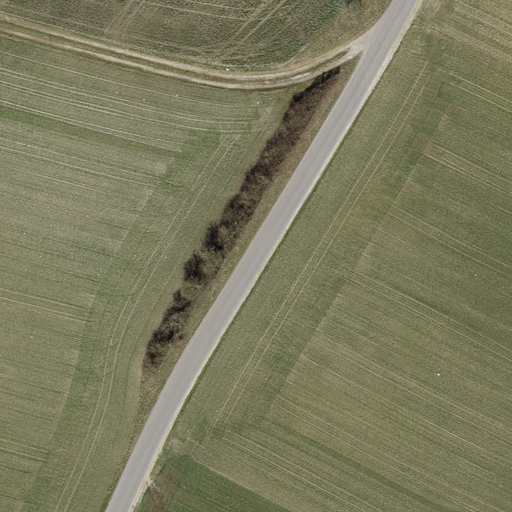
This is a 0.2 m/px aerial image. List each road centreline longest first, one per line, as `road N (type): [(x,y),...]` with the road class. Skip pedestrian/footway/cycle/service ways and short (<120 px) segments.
road 1 (residential): [(404,0),(206,337),(120,511)]
road 2 (track): [(0,34),(221,79),(276,78),(383,38)]
